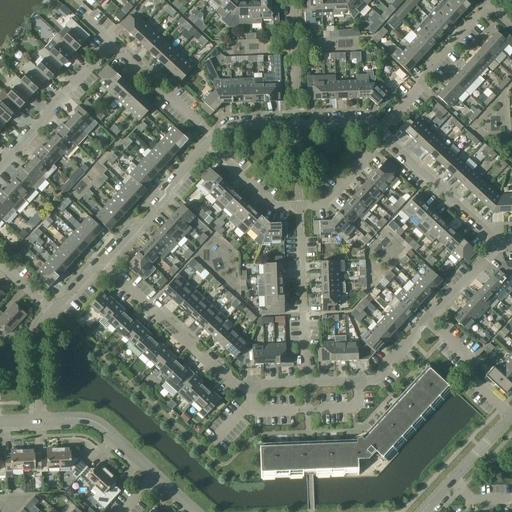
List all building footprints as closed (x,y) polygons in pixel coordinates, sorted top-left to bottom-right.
[(210,0),(208,2),(216,10),(219,6),(224,0),(210,0)] [(238,0),(224,0),(219,6),(216,10),(215,10),(223,18),(221,20),(229,27),(239,1),(238,0)] [(251,24),(249,0),(239,1),(229,27),(240,27),(240,24),(251,24)] [(249,0),(251,24),(262,23),(261,19),(261,17),(261,0),(249,0)] [(279,24),(277,0),(261,0),(261,17),(261,19),(273,19),(273,24),(279,24)] [(316,24),(316,18),(324,17),(324,16),(323,16),(322,0),(304,0),(305,13),(306,13),(306,14),(306,24),(316,24)] [(322,0),(323,16),(324,16),(334,15),(332,0),(322,0)] [(344,0),(332,0),(334,15),(345,15),(345,11),(350,11),(344,0)] [(344,0),(350,11),(353,19),(367,4),(362,0),(344,0)] [(414,3),(410,0),(408,0),(402,7),(407,11),(414,3)] [(460,16),(443,0),(436,8),(453,24),(460,16)] [(443,0),(460,16),(468,8),(458,0),(443,0)] [(395,14),(400,19),(404,15),(407,11),(402,7),(395,14)] [(393,12),(388,8),(385,12),(389,16),(393,12)] [(428,16),(445,32),(453,24),(436,8),(428,16)] [(127,15),(122,11),(115,18),(120,23),(127,15)] [(375,12),(369,19),(373,23),(378,28),(382,24),(377,20),(380,17),(375,12)] [(400,19),(395,14),(392,18),(396,23),(400,19)] [(130,34),(143,20),(138,15),(134,19),(130,16),(121,26),(130,34)] [(445,32),(428,16),(421,24),(438,40),(445,32)] [(77,50),(76,50),(77,51),(86,42),(85,41),(89,36),(90,37),(91,36),(72,18),(65,25),(66,26),(59,34),(77,50)] [(138,42),(151,28),(143,20),(130,34),(138,42)] [(414,32),(418,36),(431,48),(438,40),(421,24),(414,32)] [(147,50),(160,36),(151,28),(138,42),(147,50)] [(510,44),(511,42),(511,37),(505,31),(501,36),(497,32),(490,40),(502,51),(509,43),(510,44)] [(52,40),(45,47),(63,64),(63,65),(64,66),(72,56),(71,56),(76,50),(77,50),(59,34),(58,33),(52,40)] [(377,34),(372,39),(377,43),(381,38),(377,34)] [(155,58),(168,44),(160,36),(147,50),(155,58)] [(431,48),(418,36),(411,44),(424,56),(431,48)] [(502,51),(490,40),(482,48),(495,59),(502,51)] [(164,66),(177,52),(168,44),(155,58),(164,66)] [(404,52),(416,64),(424,56),(411,44),(404,52)] [(48,78),(50,80),(58,71),(58,70),(63,65),(63,64),(45,47),(39,54),(44,59),(37,67),(48,78)] [(399,48),(391,56),(409,72),(416,64),(404,52),(399,48)] [(495,59),(482,48),(475,56),(487,67),(495,59)] [(173,74),(186,59),(177,52),(164,66),(173,74)] [(487,67),(475,56),(467,64),(480,75),(487,67)] [(186,59),(173,74),(181,82),(194,68),(186,59)] [(209,59),(203,62),(206,69),(212,67),(209,59)] [(35,92),(34,93),(35,93),(43,84),(42,84),(48,78),(37,67),(30,61),(24,68),(29,72),(22,80),(35,92)] [(480,75),(467,64),(460,72),(473,83),(480,75)] [(108,91),(121,77),(108,66),(99,76),(103,80),(100,84),(108,91)] [(358,75),(358,81),(359,98),(369,98),(374,84),(375,84),(377,77),(374,77),(374,72),(367,72),(367,75),(358,75)] [(473,83),(460,72),(453,80),(465,91),(473,83)] [(21,107),(21,108),(30,99),(29,98),(34,93),(35,92),(22,80),(16,75),(10,82),(15,87),(8,94),(8,95),(21,107)] [(308,77),(309,100),(327,100),(326,83),(326,82),(326,81),(325,76),(308,77)] [(336,82),(336,76),(325,76),(326,81),(326,82),(326,83),(327,100),(337,99),(336,82)] [(116,99),(129,85),(121,77),(108,91),(116,99)] [(283,101),(282,78),(265,79),(265,83),(266,102),(283,101)] [(243,80),(244,103),(255,103),(254,79),(243,80)] [(254,79),(255,103),(266,102),(265,83),(265,79),(254,79)] [(234,104),(233,80),(212,81),(216,90),(223,104),(234,104)] [(233,80),(234,104),(244,103),(243,80),(233,80)] [(465,91),(453,80),(445,88),(458,99),(465,91)] [(347,82),(348,99),(359,98),(358,81),(347,82)] [(336,82),(337,99),(348,99),(347,82),(336,82)] [(382,109),(385,106),(393,97),(388,93),(389,93),(380,85),(378,87),(375,84),(374,84),(369,98),(382,109)] [(124,106),(137,92),(129,85),(116,99),(124,106)] [(458,99),(445,88),(438,96),(450,107),(458,99)] [(0,114),(8,121),(7,122),(8,122),(16,113),(21,107),(8,95),(8,94),(3,90),(0,92),(0,99),(2,101),(0,103),(0,114)] [(210,91),(202,100),(205,102),(201,107),(211,116),(222,104),(223,104),(216,90),(213,94),(210,91)] [(132,113),(145,99),(137,92),(124,106),(132,113)] [(140,121),(153,107),(145,99),(132,113),(140,121)] [(86,100),(83,104),(89,110),(92,106),(86,100)] [(95,120),(79,105),(74,110),(77,113),(71,119),(85,131),(95,120)] [(59,127),(78,146),(88,135),(85,131),(71,119),(66,125),(63,123),(59,127)] [(413,139),(425,126),(417,119),(413,122),(409,119),(401,127),(413,139)] [(425,126),(413,139),(421,146),(433,134),(425,126)] [(51,141),(65,153),(68,156),(78,146),(59,127),(54,133),(57,135),(51,141)] [(167,135),(182,147),(193,135),(189,132),(185,136),(175,127),(167,135)] [(433,134),(421,146),(429,153),(441,141),(433,134)] [(160,143),(174,155),(182,147),(167,135),(160,143)] [(54,164),(65,153),(51,141),(45,147),(43,145),(38,150),(54,164)] [(437,161),(449,149),(441,141),(429,153),(437,161)] [(152,151),(167,163),(174,155),(160,143),(152,151)] [(449,149),(437,161),(445,168),(456,156),(449,149)] [(31,163),(48,179),(58,168),(54,164),(38,150),(34,155),(36,157),(31,163)] [(145,159),(159,171),(167,163),(152,151),(145,159)] [(453,176),(464,163),(456,156),(445,168),(453,176)] [(138,167),(152,179),(159,171),(145,159),(138,167)] [(400,180),(397,177),(393,174),(397,169),(387,160),(375,173),(388,185),(392,188),(400,180)] [(18,172),(38,190),(48,179),(31,163),(25,170),(22,167),(18,172)] [(464,163),(453,176),(461,183),(473,171),(464,163)] [(75,183),(85,172),(80,167),(69,178),(75,183)] [(152,179),(138,167),(130,175),(133,178),(133,177),(145,187),(152,179)] [(202,179),(195,186),(197,188),(199,190),(202,190),(204,188),(208,193),(221,179),(209,167),(199,177),(201,178),(202,179)] [(473,171),(461,183),(469,191),(481,178),(473,171)] [(38,190),(18,172),(13,177),(16,179),(11,185),(28,201),(38,190)] [(368,181),(381,193),(388,185),(375,173),(368,181)] [(126,185),(140,198),(147,190),(145,188),(145,187),(133,177),(133,178),(126,185)] [(481,178),(469,191),(477,198),(488,186),(481,178)] [(221,179),(208,193),(216,200),(229,186),(221,179)] [(69,180),(60,190),(64,194),(74,184),(69,180)] [(384,196),(381,193),(368,181),(361,189),(374,201),(377,204),(384,196)] [(0,191),(0,196),(17,212),(28,201),(11,185),(4,192),(2,189),(0,191)] [(118,193),(133,206),(140,198),(126,185),(118,193)] [(216,200),(214,203),(222,211),(224,208),(238,193),(229,186),(216,200)] [(493,213),(499,196),(488,186),(477,198),(493,213)] [(354,197),(366,209),(374,201),(361,189),(354,197)] [(111,201),(125,214),(133,206),(118,193),(111,201)] [(238,193),(224,208),(232,215),(246,201),(238,193)] [(511,195),(499,196),(493,213),(511,212),(511,195)] [(0,216),(3,220),(7,223),(17,212),(0,196),(0,216)] [(416,196),(404,209),(402,211),(410,219),(412,216),(424,203),(416,196)] [(366,209),(354,197),(346,205),(359,217),(366,209)] [(104,209),(118,222),(125,214),(111,201),(104,209)] [(232,215),(228,220),(235,228),(236,227),(240,222),(254,208),(246,201),(232,215)] [(412,216),(420,224),(432,211),(424,203),(412,216)] [(183,205),(175,213),(187,224),(195,216),(183,205)] [(359,217),(346,205),(339,213),(351,225),(359,217)] [(240,222),(236,227),(245,234),(249,230),(250,229),(262,216),(254,208),(240,222)] [(96,218),(110,230),(118,222),(104,209),(96,218)] [(424,235),(440,218),(432,211),(420,224),(416,228),(424,235)] [(175,213),(168,221),(180,232),(184,235),(191,228),(187,224),(175,213)] [(340,240),(342,238),(346,241),(349,237),(348,236),(355,228),(351,225),(339,213),(331,221),(337,234),(340,240)] [(104,229),(90,216),(82,224),(96,237),(104,229)] [(208,216),(204,220),(209,224),(213,220),(208,216)] [(262,216),(250,229),(257,236),(253,240),(259,246),(261,246),(264,238),(270,223),(262,216)] [(32,217),(27,222),(33,228),(38,222),(32,217)] [(432,243),(436,238),(448,225),(440,218),(424,235),(432,243)] [(168,221),(160,229),(173,240),(177,244),(184,235),(180,232),(168,221)] [(320,235),(321,239),(333,238),(333,235),(337,234),(331,221),(314,222),(315,235),(320,235)] [(397,233),(401,229),(393,221),(388,226),(397,233)] [(264,238),(261,246),(262,246),(270,246),(270,241),(281,240),(281,238),(287,237),(287,228),(287,223),(270,223),(264,238)] [(75,232),(89,245),(96,237),(82,224),(75,232)] [(444,246),(456,233),(448,225),(436,238),(444,246)] [(23,229),(19,234),(24,238),(28,233),(23,229)] [(160,229),(153,237),(165,248),(169,252),(177,244),(173,240),(160,229)] [(68,240),(82,253),(89,245),(75,232),(68,240)] [(444,246),(451,253),(452,253),(464,240),(456,233),(444,246)] [(153,237),(146,244),(158,256),(162,260),(169,252),(165,248),(153,237)] [(60,248),(74,261),(82,253),(68,240),(60,248)] [(452,253),(451,253),(450,254),(459,262),(463,258),(467,262),(477,252),(464,240),(452,253)] [(146,244),(139,252),(151,264),(158,256),(146,244)] [(53,256),(67,269),(74,261),(60,248),(53,256)] [(139,252),(127,265),(137,274),(143,279),(144,280),(148,277),(156,268),(151,264),(139,252)] [(13,258),(16,261),(17,262),(21,257),(17,253),(13,258)] [(45,264),(59,277),(67,269),(53,256),(45,264)] [(338,261),(320,261),(321,273),(338,272),(344,271),(343,260),(338,261)] [(282,263),(263,263),(264,275),(283,274),(282,263)] [(511,274),(506,263),(505,263),(494,275),(494,276),(492,279),(505,291),(511,282),(511,281),(508,278),(511,274)] [(59,277),(45,264),(38,273),(42,276),(38,281),(48,290),(59,277)] [(422,277),(435,288),(442,281),(430,269),(422,277)] [(338,272),(321,273),(321,283),(339,283),(338,272)] [(283,274),(264,275),(264,286),(283,285),(283,274)] [(172,299),(188,282),(179,275),(176,278),(164,291),(172,299)] [(163,276),(157,283),(162,287),(168,281),(163,276)] [(435,288),(422,277),(415,285),(428,297),(435,288)] [(505,291),(492,279),(489,282),(488,281),(483,286),(497,299),(505,291)] [(180,306),(195,290),(188,282),(172,299),(180,306)] [(339,283),(321,283),(322,294),(341,294),(341,293),(345,293),(345,292),(344,282),(339,283)] [(264,286),(258,286),(259,297),(265,297),(284,296),(283,285),(264,286)] [(408,293),(420,304),(428,297),(415,285),(408,293)] [(477,295),(490,306),(497,299),(483,286),(479,291),(480,291),(477,295)] [(396,296),(401,300),(413,312),(420,304),(408,293),(403,288),(396,296)] [(188,314),(203,297),(195,290),(180,306),(188,314)] [(104,317),(117,303),(109,295),(107,297),(103,293),(91,305),(104,317)] [(341,294),(322,294),(322,311),(322,312),(328,311),(328,305),(335,305),(341,305),(341,294)] [(490,306),(477,295),(474,298),(473,297),(469,302),(483,314),(490,306)] [(265,307),(259,308),(260,314),(271,314),(284,313),(284,312),(284,296),(265,297),(265,307)] [(388,304),(393,308),(406,320),(413,312),(401,300),(396,296),(388,304)] [(196,321),(211,304),(203,297),(188,314),(196,321)] [(463,311),(476,322),(483,314),(469,302),(465,307),(466,307),(463,311)] [(0,310),(0,325),(9,334),(26,315),(13,303),(3,314),(0,310)] [(106,328),(111,324),(117,330),(129,317),(124,313),(126,311),(117,303),(104,317),(100,322),(106,328)] [(204,328),(219,312),(211,304),(196,321),(204,328)] [(406,320),(393,308),(386,316),(399,328),(406,320)] [(476,322),(463,311),(460,314),(459,313),(454,318),(468,331),(476,322)] [(212,336),(227,319),(219,312),(204,328),(212,336)] [(399,328),(386,316),(378,325),(391,336),(399,328)] [(129,317),(117,330),(130,342),(144,327),(135,319),(133,321),(129,317)] [(220,343),(232,330),(235,326),(227,319),(212,336),(220,343)] [(378,325),(371,332),(371,333),(384,344),(391,336),(378,325)] [(143,354),(155,341),(150,337),(152,335),(144,327),(130,342),(143,354)] [(232,330),(220,343),(227,350),(239,337),(232,330)] [(371,333),(371,332),(370,331),(362,340),(367,345),(364,348),(369,360),(384,344),(371,333)] [(239,337),(227,350),(244,366),(245,359),(240,354),(249,344),(240,336),(239,337)] [(335,336),(336,343),(336,362),(348,361),(347,342),(347,336),(335,336)] [(155,341),(143,354),(156,366),(170,351),(161,343),(159,345),(155,341)] [(360,342),(358,342),(347,342),(348,361),(368,361),(369,360),(364,348),(363,349),(360,342)] [(336,343),(324,343),(325,348),(318,349),(319,363),(336,362),(336,343)] [(487,347),(492,351),(495,348),(490,343),(487,347)] [(275,345),(276,364),(293,364),(293,358),(287,358),(286,344),(275,345)] [(265,351),(264,345),(253,346),(253,351),(248,351),(245,359),(244,366),(265,365),(265,351)] [(276,364),(275,345),(264,345),(265,351),(265,365),(276,364)] [(169,378),(181,365),(176,361),(178,359),(170,351),(156,366),(169,378)] [(472,363),(476,367),(477,367),(484,359),(480,355),(472,363)] [(511,370),(504,363),(497,370),(497,371),(509,382),(509,381),(511,379),(511,370)] [(178,393),(182,390),(183,388),(195,375),(187,367),(185,369),(181,365),(169,378),(165,382),(178,393)] [(486,376),(490,380),(492,381),(490,383),(494,387),(495,385),(505,394),(511,386),(511,384),(509,381),(509,382),(497,371),(497,370),(494,367),(486,376)] [(358,439),(343,440),(343,443),(309,444),(260,446),(261,479),(311,477),(359,475),(359,458),(369,458),(376,450),(388,461),(398,450),(455,390),(431,368),(374,428),(372,427),(362,437),(361,436),(358,438),(358,439)] [(195,375),(183,388),(188,392),(186,394),(195,402),(207,389),(202,385),(204,383),(195,375)] [(207,389),(195,402),(202,409),(199,413),(204,418),(221,399),(212,391),(211,393),(207,389)] [(221,401),(215,407),(219,411),(225,405),(221,401)] [(47,459),(41,460),(42,472),(48,472),(48,468),(59,467),(58,447),(46,448),(47,459)] [(70,447),(58,447),(59,467),(59,471),(66,471),(73,471),(74,472),(72,475),(76,479),(79,476),(87,467),(78,458),(71,458),(70,447)] [(34,448),(23,449),(23,469),(30,469),(30,475),(35,475),(35,476),(42,476),(42,472),(41,460),(41,454),(35,454),(34,448)] [(11,455),(5,455),(5,461),(5,476),(6,478),(12,477),(12,469),(23,469),(23,449),(10,449),(11,455)] [(87,467),(79,476),(88,484),(92,488),(109,471),(100,462),(92,471),(87,467)] [(109,471),(92,488),(97,493),(93,498),(104,508),(120,491),(112,484),(117,479),(109,471)] [(30,501),(25,507),(29,510),(34,505),(30,501)]
